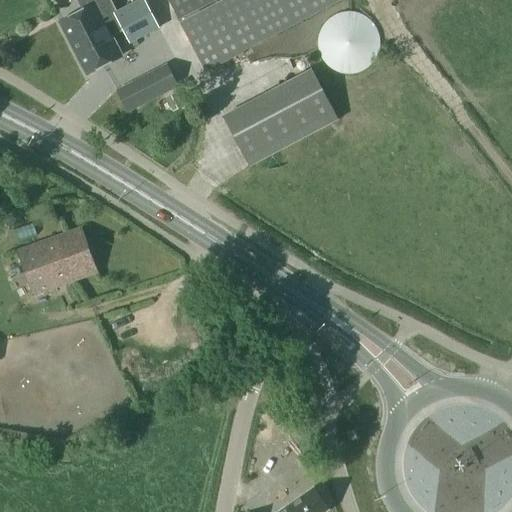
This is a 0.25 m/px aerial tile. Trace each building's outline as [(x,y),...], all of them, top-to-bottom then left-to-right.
[(82,11),(59,23),(86,73),(120,55),(110,35),(123,28),(130,42),(157,27),(142,0),(139,0),(116,13),(109,0),(76,0),(77,0),(82,11)] [(168,0),(204,69),(291,23),(333,0),(168,0)] [(332,3),(321,34),(366,49),(376,19),(332,3)] [(117,92),(128,114),(177,88),(166,67),(117,92)] [(310,70),(222,117),(249,169),(337,122),(310,70)] [(165,100),(172,113),(185,106),(178,93),(165,100)] [(17,253),(32,295),(94,272),(78,230),(17,253)] [(315,486),(288,505),(278,511),(320,511),(329,506),(315,486)]
